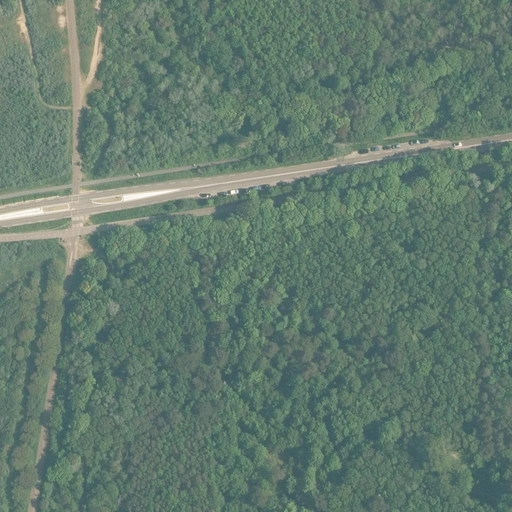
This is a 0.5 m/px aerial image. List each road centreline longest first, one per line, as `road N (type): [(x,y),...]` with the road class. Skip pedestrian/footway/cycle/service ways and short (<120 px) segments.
road 1 (secondary): [(0,218),(511,140)]
road 2 (unknown): [(79,511),(117,241),(115,227),(90,224),(74,205)]
road 3 (unknown): [(74,205),(104,151),(106,124),(94,112),(39,101),(18,0)]
